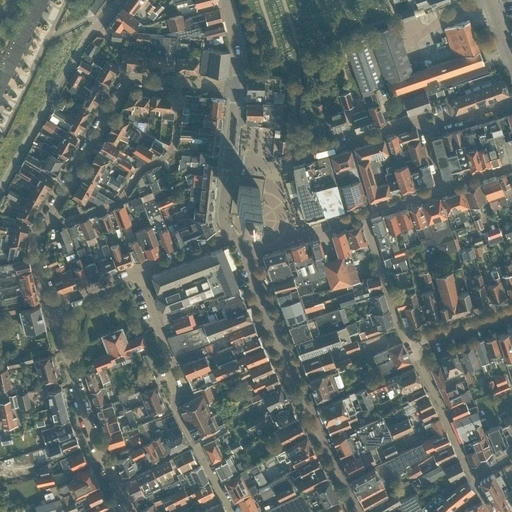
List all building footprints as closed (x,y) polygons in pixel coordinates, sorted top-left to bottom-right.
[(51,0),(31,0),(30,3),(43,9),(47,0),(51,0)] [(94,14),(104,0),(95,0),(89,10),(94,14)] [(138,0),(128,0),(124,5),(133,12),(138,5),(144,10),(149,13),(148,15),(153,20),(157,14),(152,10),(138,0)] [(138,0),(152,10),(154,6),(150,3),(150,2),(147,0),(138,0)] [(415,0),(417,4),(422,2),(423,8),(431,6),(431,7),(450,1),(449,0),(415,0)] [(159,2),(153,9),(158,13),(164,7),(159,2)] [(38,20),(43,9),(30,3),(23,16),(40,24),(41,22),(38,20)] [(122,8),(105,30),(106,31),(113,31),(119,31),(123,26),(131,31),(138,21),(122,8)] [(416,17),(413,8),(398,13),(401,22),(410,19),(416,17)] [(219,10),(205,13),(206,19),(192,22),(191,17),(188,17),(184,20),(187,29),(201,26),(205,25),(222,21),(219,10)] [(181,15),(169,18),(172,30),(184,27),(181,15)] [(39,26),(40,24),(23,16),(17,29),(30,35),(36,24),(39,26)] [(413,73),(412,73),(416,86),(418,85),(419,90),(421,89),(422,93),(426,91),(427,94),(447,88),(446,87),(471,79),(489,73),(486,62),(483,63),(469,20),(444,29),(454,59),(413,73)] [(205,25),(201,26),(197,27),(198,32),(205,30),(207,38),(225,33),(222,22),(205,27),(205,25)] [(396,24),(369,33),(386,82),(392,99),(399,97),(400,96),(404,94),(414,91),(419,90),(418,85),(416,86),(412,73),(413,73),(396,24)] [(201,26),(187,29),(175,32),(177,37),(189,39),(188,34),(192,33),(198,32),(197,27),(201,26)] [(34,37),(30,35),(17,29),(13,36),(30,45),(34,37)] [(122,32),(112,31),(111,40),(121,41),(122,32)] [(136,40),(149,42),(150,35),(137,33),(136,40)] [(373,86),(383,83),(367,34),(344,42),(363,97),(370,94),(374,106),(368,108),(375,126),(385,123),(373,86)] [(27,52),(30,45),(13,36),(10,44),(23,50),(27,52)] [(164,37),(157,36),(155,54),(157,54),(157,58),(149,57),(148,67),(153,67),(153,69),(160,70),(163,42),(164,37)] [(92,42),(86,53),(91,56),(97,46),(92,42)] [(163,42),(160,70),(168,71),(168,68),(173,69),(174,60),(166,59),(167,55),(169,55),(170,43),(163,42)] [(18,61),(23,50),(10,44),(3,57),(20,65),(21,63),(18,61)] [(344,46),(338,48),(342,59),(348,57),(344,46)] [(199,56),(199,57),(201,57),(201,60),(200,73),(208,74),(208,75),(227,77),(230,51),(208,49),(202,49),(200,49),(199,56)] [(133,66),(135,51),(126,50),(126,54),(122,54),(121,66),(131,67),(131,66),(133,66)] [(135,51),(133,66),(136,66),(136,67),(145,68),(146,56),(144,56),(145,52),(135,51)] [(187,73),(188,55),(186,55),(186,60),(177,59),(176,71),(187,73)] [(188,55),(187,73),(198,74),(199,60),(191,59),(191,55),(188,55)] [(19,67),(20,65),(3,57),(0,63),(0,71),(10,76),(16,65),(19,67)] [(88,71),(92,65),(85,61),(81,59),(78,65),(88,71)] [(98,65),(97,68),(110,75),(112,73),(113,74),(117,66),(107,60),(106,61),(104,60),(100,66),(98,65)] [(109,78),(110,75),(97,68),(96,68),(95,70),(99,73),(95,80),(105,86),(110,78),(109,78)] [(5,87),(10,76),(0,71),(0,87),(8,91),(9,89),(5,87)] [(81,74),(75,71),(69,81),(75,85),(81,74)] [(264,83),(264,78),(247,78),(247,92),(251,92),(251,98),(258,98),(258,95),(268,95),(268,92),(271,92),(271,89),(268,89),(269,83),(264,83)] [(492,84),(493,84),(491,79),(480,83),(487,103),(498,99),(492,84)] [(492,84),(498,99),(508,95),(503,80),(493,84),(492,84)] [(81,90),(98,100),(102,93),(100,92),(102,87),(94,83),(91,89),(84,85),(81,90)] [(477,106),(471,91),(464,94),(460,83),(457,84),(461,95),(466,110),(477,106)] [(480,83),(470,86),(471,91),(477,106),(487,103),(480,83)] [(456,114),(466,110),(461,95),(456,96),(452,85),(446,87),(447,88),(447,90),(456,114)] [(349,92),(346,93),(344,88),(339,90),(340,95),(339,95),(344,109),(354,105),(349,92)] [(94,106),(98,100),(81,90),(79,94),(86,98),(82,105),(90,110),(92,105),(94,106)] [(404,96),(402,97),(403,99),(408,114),(431,107),(427,94),(426,91),(422,93),(416,95),(414,91),(404,94),(404,96)] [(283,94),(274,93),(273,103),(283,104),(283,94)] [(131,95),(123,108),(132,109),(132,114),(134,114),(135,109),(136,109),(136,108),(136,105),(138,105),(139,96),(131,95)] [(184,95),(183,107),(191,108),(192,102),(210,103),(209,115),(222,116),(224,99),(184,95)] [(134,120),(133,126),(137,128),(145,133),(146,123),(138,122),(139,114),(139,109),(148,110),(149,97),(141,96),(139,96),(138,105),(136,105),(136,108),(136,109),(135,109),(134,114),(134,115),(133,120),(134,120)] [(148,116),(148,122),(153,122),(154,110),(160,110),(160,116),(161,116),(162,116),(163,99),(161,99),(161,98),(151,97),(150,109),(150,115),(148,116)] [(161,116),(161,118),(173,119),(175,99),(166,98),(166,99),(163,99),(162,116),(161,116)] [(60,101),(56,106),(62,110),(65,104),(60,101)] [(246,105),(246,125),(257,127),(257,126),(256,126),(256,119),(262,119),(262,111),(282,112),(283,104),(262,104),(262,106),(246,105)] [(322,105),(316,107),(319,116),(324,114),(322,105)] [(334,106),(327,109),(329,116),(328,116),(333,131),(349,126),(344,111),(336,113),(334,106)] [(66,114),(84,124),(88,118),(86,117),(89,112),(81,107),(77,114),(69,109),(66,114)] [(61,120),(64,115),(54,109),(51,115),(61,120)] [(357,132),(373,127),(367,109),(351,115),(357,132)] [(189,113),(188,117),(192,118),(203,119),(203,125),(221,127),(222,116),(209,115),(189,113)] [(80,131),(84,124),(66,114),(63,120),(71,125),(68,130),(76,134),(79,130),(80,131)] [(507,116),(489,121),(500,162),(511,158),(511,137),(511,138),(510,136),(509,137),(507,130),(511,129),(507,116)] [(112,128),(129,137),(129,136),(137,140),(140,134),(128,127),(126,130),(124,130),(128,122),(120,118),(117,122),(115,121),(112,128)] [(52,129),(55,124),(46,119),(44,125),(52,129)] [(489,121),(482,123),(489,147),(486,148),(491,164),(500,162),(489,121)] [(489,147),(482,123),(470,127),(481,167),(491,164),(486,148),(489,147)] [(63,136),(60,142),(70,147),(71,145),(72,146),(77,137),(64,130),(65,129),(56,124),(53,130),(63,136)] [(195,137),(220,140),(221,129),(203,127),(202,134),(195,133),(195,136),(192,136),(193,130),(180,129),(180,137),(195,137)] [(470,127),(460,130),(471,170),(481,167),(470,127)] [(127,140),(129,137),(112,128),(108,134),(110,135),(107,140),(115,145),(119,138),(121,139),(122,137),(127,140)] [(411,154),(424,150),(423,145),(421,145),(416,130),(396,135),(399,143),(406,140),(411,154)] [(471,170),(460,130),(451,133),(456,149),(456,153),(462,173),(471,170)] [(456,152),(451,133),(441,136),(445,151),(447,150),(448,154),(456,152)] [(400,156),(402,155),(404,154),(403,146),(399,147),(396,136),(386,139),(390,153),(392,152),(398,150),(400,156)] [(445,178),(452,175),(446,155),(441,136),(432,138),(442,176),(445,178)] [(219,151),(220,140),(195,137),(180,137),(179,140),(190,141),(190,140),(192,140),(192,142),(198,143),(198,149),(219,151)] [(389,158),(384,139),(379,141),(354,148),(357,158),(355,159),(353,159),(350,150),(331,156),(345,208),(365,201),(367,200),(369,199),(369,200),(391,194),(385,171),(386,170),(385,165),(391,163),(389,158)] [(159,155),(164,145),(153,140),(149,148),(153,150),(152,151),(159,155)] [(70,147),(60,142),(57,147),(53,145),(52,146),(43,141),(41,145),(54,152),(65,158),(69,150),(68,150),(70,147)] [(121,150),(104,141),(99,151),(114,159),(113,161),(129,170),(132,165),(116,156),(117,152),(119,153),(121,150)] [(149,148),(138,142),(131,156),(137,159),(144,163),(146,159),(148,160),(152,151),(153,150),(149,148)] [(40,160),(34,157),(27,153),(23,161),(39,170),(41,168),(55,176),(60,167),(59,167),(63,160),(33,143),(31,147),(40,152),(39,154),(42,156),(40,160)] [(405,164),(402,155),(400,156),(398,150),(392,152),(393,158),(398,156),(401,166),(394,168),(401,191),(413,187),(409,172),(410,172),(408,165),(407,164),(405,164)] [(424,150),(411,154),(412,160),(413,160),(415,165),(428,161),(424,150)] [(217,164),(218,153),(200,151),(199,157),(192,156),(182,155),(181,160),(179,159),(179,164),(191,165),(191,163),(193,163),(193,161),(217,164)] [(456,153),(446,155),(452,175),(462,173),(456,153)] [(91,165),(107,175),(110,170),(105,167),(108,161),(97,155),(92,163),(91,165)] [(343,208),(330,162),(329,156),(313,161),(315,166),(312,167),(311,162),(305,163),(308,174),(312,189),(317,188),(324,214),(343,208)] [(191,163),(191,165),(199,166),(198,172),(216,175),(217,164),(193,161),(193,163),(191,163)] [(312,189),(308,174),(305,163),(293,167),(297,194),(300,203),(298,204),(300,209),(302,209),(304,217),(307,219),(313,217),(317,216),(324,214),(317,188),(312,189)] [(399,191),(401,191),(394,168),(392,163),(391,163),(385,165),(386,170),(385,171),(391,194),(399,191)] [(433,181),(428,163),(419,166),(419,164),(412,166),(411,164),(408,165),(410,172),(415,186),(433,181)] [(106,176),(107,175),(91,165),(85,176),(96,182),(99,177),(102,179),(101,180),(106,183),(109,178),(106,176)] [(32,172),(21,166),(17,173),(28,179),(31,174),(32,172)] [(156,179),(152,170),(145,173),(149,182),(156,179)] [(28,179),(27,179),(30,181),(46,190),(47,188),(48,188),(52,180),(41,174),(39,178),(31,174),(28,179)] [(194,185),(215,188),(216,176),(195,174),(195,179),(194,185)] [(511,193),(511,192),(507,175),(497,178),(502,192),(504,196),(510,194),(511,197),(511,196),(511,193)] [(93,187),(96,182),(85,176),(79,187),(95,196),(96,196),(102,199),(104,195),(97,192),(98,190),(93,187)] [(497,178),(481,183),(487,198),(489,198),(490,201),(498,198),(502,208),(507,206),(504,196),(502,192),(497,178)] [(111,184),(118,188),(121,183),(114,179),(111,184)] [(158,179),(156,179),(149,182),(152,192),(160,189),(157,182),(159,181),(158,179)] [(40,201),(46,190),(30,181),(29,183),(35,186),(30,194),(40,201)] [(479,184),(464,190),(470,207),(486,201),(479,184)] [(194,185),(191,185),(191,190),(193,190),(193,195),(214,198),(215,188),(194,185)] [(239,185),(236,206),(256,208),(259,188),(239,185)] [(94,198),(95,196),(79,187),(78,189),(73,197),(84,204),(89,195),(94,198)] [(156,200),(168,195),(167,193),(165,194),(163,188),(160,189),(152,192),(156,200)] [(15,200),(18,194),(10,190),(7,195),(15,200)] [(460,216),(462,222),(467,221),(463,209),(468,207),(462,191),(452,194),(459,217),(460,216)] [(174,247),(159,208),(156,200),(152,192),(140,197),(144,208),(151,225),(152,227),(154,232),(156,231),(164,251),(174,247)] [(34,212),(40,201),(30,194),(27,199),(22,196),(18,202),(34,212)] [(168,195),(156,200),(159,208),(174,202),(170,194),(168,195)] [(457,224),(462,222),(460,216),(459,217),(452,194),(441,198),(446,215),(453,212),(457,224)] [(193,195),(190,195),(189,201),(189,204),(181,207),(182,209),(184,209),(189,207),(212,209),(214,198),(193,195)] [(130,201),(132,206),(130,207),(133,213),(144,208),(140,197),(130,201)] [(432,240),(420,244),(425,261),(457,250),(447,219),(446,219),(440,199),(421,205),(422,206),(427,223),(432,240)] [(33,214),(34,212),(18,202),(17,204),(22,207),(17,216),(28,223),(33,214)] [(152,227),(151,225),(143,229),(142,227),(140,228),(136,229),(135,225),(136,225),(134,219),(133,218),(135,218),(131,214),(127,204),(124,206),(130,220),(134,232),(137,240),(145,258),(162,252),(154,232),(152,227)] [(113,210),(120,226),(130,222),(124,205),(113,210)] [(189,207),(184,209),(185,212),(194,213),(193,218),(211,220),(212,209),(189,207)] [(432,240),(427,223),(426,223),(423,213),(421,214),(419,207),(409,210),(415,228),(419,226),(420,228),(422,227),(426,239),(419,241),(420,244),(432,240)] [(413,227),(407,209),(397,213),(402,231),(413,227)] [(175,212),(165,216),(168,221),(178,217),(175,212)] [(108,213),(97,217),(102,230),(113,225),(108,213)] [(400,231),(395,213),(384,217),(390,234),(388,235),(390,242),(395,257),(405,253),(403,248),(399,249),(394,233),(399,231),(399,232),(400,231)] [(390,242),(388,235),(382,217),(371,221),(379,245),(390,242)] [(179,228),(178,228),(182,237),(184,243),(197,238),(215,231),(211,220),(193,218),(190,218),(188,218),(189,222),(190,224),(179,229),(179,228)] [(484,228),(480,218),(473,220),(477,230),(484,228)] [(96,242),(93,234),(86,219),(79,222),(86,237),(89,245),(96,242)] [(6,233),(24,237),(25,234),(27,225),(14,222),(13,228),(7,227),(6,233)] [(173,223),(167,225),(170,232),(175,246),(184,243),(182,237),(178,228),(179,228),(178,226),(176,222),(173,223)] [(76,224),(69,227),(73,237),(80,235),(76,224)] [(511,224),(503,228),(505,234),(511,231),(511,224)] [(369,248),(367,242),(368,242),(362,225),(345,231),(348,239),(346,240),(353,260),(357,259),(355,252),(369,248)] [(502,235),(498,226),(486,231),(489,240),(502,235)] [(64,228),(56,231),(66,256),(74,253),(64,228)] [(346,240),(343,231),(332,234),(337,249),(336,250),(339,258),(343,257),(345,263),(353,261),(353,260),(346,240)] [(404,233),(403,231),(400,232),(405,247),(410,246),(406,232),(404,233)] [(23,249),(24,239),(24,237),(6,233),(5,239),(11,240),(10,246),(8,260),(14,261),(14,260),(17,260),(19,248),(23,249)] [(317,265),(323,263),(326,262),(324,254),(319,239),(309,242),(313,252),(317,265)] [(135,262),(145,258),(137,240),(128,244),(135,262)] [(293,258),(313,252),(309,242),(289,247),(290,248),(293,258)] [(101,246),(105,257),(96,260),(102,275),(117,269),(107,244),(101,246)] [(129,251),(121,253),(118,244),(110,247),(119,269),(134,263),(129,251)] [(482,254),(480,246),(473,248),(476,256),(482,254)] [(90,280),(100,276),(93,259),(94,259),(91,253),(87,255),(84,248),(79,250),(90,280)] [(229,292),(239,288),(222,248),(151,275),(157,290),(168,286),(169,289),(156,295),(162,310),(168,308),(223,287),(225,291),(228,290),(229,292)] [(267,267),(268,266),(293,258),(290,248),(262,255),(267,267)] [(460,260),(474,257),(475,257),(473,249),(458,252),(460,260)] [(315,279),(327,275),(323,263),(317,265),(313,252),(293,258),(298,273),(286,277),(272,281),(276,293),(297,286),(296,285),(315,279)] [(407,268),(403,256),(392,259),(394,267),(400,265),(401,270),(407,268)] [(57,262),(57,260),(55,257),(46,260),(48,265),(57,262)] [(323,263),(327,275),(332,289),(346,285),(347,288),(352,287),(351,284),(352,284),(345,263),(343,257),(339,258),(326,262),(323,263)] [(71,270),(77,285),(89,281),(80,258),(76,259),(79,267),(76,268),(75,265),(70,267),(71,270)] [(293,258),(268,266),(267,267),(271,279),(285,275),(286,277),(298,273),(293,258)] [(15,268),(17,273),(31,269),(28,259),(0,266),(0,270),(4,270),(15,268)] [(353,261),(345,263),(352,284),(360,282),(353,261)] [(77,285),(71,270),(66,272),(63,265),(59,266),(68,289),(77,285)] [(58,293),(68,289),(59,266),(55,268),(58,275),(52,277),(58,293)] [(506,298),(497,269),(492,270),(495,278),(493,279),(494,284),(487,286),(493,303),(507,299),(506,298)] [(452,270),(435,275),(442,301),(438,302),(442,317),(448,315),(472,308),(467,291),(458,294),(452,270)] [(19,285),(34,281),(31,271),(0,279),(0,284),(17,280),(19,285)] [(428,272),(423,274),(425,283),(431,281),(428,272)] [(511,297),(511,272),(502,276),(506,287),(509,298),(511,297)] [(484,285),(481,275),(475,277),(476,283),(479,282),(479,285),(471,287),(473,295),(472,295),(474,303),(477,302),(478,307),(489,304),(483,285),(484,285)] [(368,290),(358,293),(356,287),(352,289),(355,299),(370,295),(383,291),(382,287),(379,277),(365,281),(365,282),(368,290)] [(279,303),(300,296),(299,294),(313,291),(311,286),(316,284),(315,279),(296,285),(297,286),(276,293),(279,303)] [(21,295),(36,291),(34,281),(19,285),(0,289),(2,294),(20,289),(21,295)] [(230,302),(242,297),(239,288),(229,292),(228,290),(225,291),(223,287),(168,308),(170,313),(174,312),(197,303),(199,308),(205,305),(206,307),(215,303),(216,305),(229,300),(230,302)] [(423,312),(423,313),(427,311),(429,320),(442,317),(434,290),(422,294),(425,305),(417,307),(418,308),(417,309),(419,313),(423,312)] [(36,291),(21,295),(3,300),(4,304),(23,300),(24,305),(39,301),(36,291)] [(355,300),(352,292),(343,295),(346,305),(353,303),(353,302),(352,300),(355,300)] [(419,313),(417,309),(416,304),(418,304),(415,292),(403,295),(404,298),(395,300),(398,309),(404,307),(410,326),(425,321),(423,313),(423,312),(419,313)] [(373,303),(375,309),(368,311),(369,315),(376,313),(376,312),(388,308),(383,293),(371,297),(372,299),(368,300),(369,305),(373,303)] [(215,320),(247,307),(242,297),(230,302),(229,300),(216,305),(215,303),(206,307),(208,314),(212,312),(215,320)] [(301,297),(281,304),(284,314),(319,302),(318,298),(313,299),(312,299),(303,302),(301,297)] [(319,302),(284,314),(288,324),(308,317),(306,312),(324,306),(323,303),(322,301),(319,302)] [(45,327),(40,306),(20,311),(25,333),(45,327)] [(247,307),(215,320),(203,324),(208,338),(222,333),(220,327),(226,325),(227,328),(237,324),(238,326),(252,321),(247,307)] [(311,335),(344,323),(339,308),(318,316),(318,315),(288,325),(294,341),(311,335)] [(361,339),(379,332),(378,330),(393,325),(389,309),(373,314),(373,315),(370,316),(373,325),(376,323),(377,327),(359,333),(361,339)] [(192,326),(188,315),(173,320),(177,332),(192,326)] [(344,323),(311,335),(311,336),(295,343),(295,344),(300,357),(300,358),(302,362),(317,357),(316,353),(345,343),(344,342),(351,339),(349,334),(358,331),(355,321),(345,325),(344,323)] [(233,346),(258,336),(258,334),(253,323),(241,328),(228,334),(231,342),(233,346)] [(208,338),(203,324),(167,338),(175,355),(209,341),(208,338)] [(116,339),(125,335),(122,327),(101,335),(104,343),(113,340),(115,346),(118,344),(116,339)] [(511,349),(511,346),(507,333),(497,335),(505,358),(511,355),(511,352),(511,350),(511,349)] [(115,346),(120,358),(136,352),(134,349),(146,344),(142,335),(127,341),(125,335),(116,339),(118,344),(115,346)] [(263,346),(258,336),(233,346),(209,355),(208,353),(205,355),(210,368),(206,370),(187,378),(192,392),(238,373),(250,368),(249,365),(268,358),(263,346)] [(502,352),(497,336),(484,340),(488,351),(491,361),(495,359),(494,355),(502,352)] [(120,358),(115,346),(113,340),(104,343),(108,353),(93,358),(97,369),(98,369),(98,370),(99,374),(106,371),(104,367),(112,364),(111,362),(120,358)] [(488,351),(484,340),(474,344),(474,343),(474,344),(481,363),(482,364),(489,362),(485,352),(488,351)] [(357,341),(344,345),(346,352),(360,348),(357,341)] [(217,351),(213,342),(206,345),(209,354),(217,351)] [(381,374),(396,368),(411,362),(402,343),(401,343),(373,355),(381,374)] [(481,363),(474,344),(474,343),(458,349),(465,369),(481,363)] [(321,357),(302,363),(307,374),(323,368),(324,371),(335,367),(336,369),(351,364),(349,360),(335,365),(329,350),(320,354),(321,357)] [(465,377),(464,374),(455,351),(454,352),(452,351),(449,352),(448,353),(440,357),(445,369),(442,370),(446,382),(453,379),(455,383),(457,383),(460,389),(463,387),(460,379),(465,377)] [(154,366),(149,352),(143,355),(148,369),(154,366)] [(33,361),(31,355),(20,359),(21,364),(33,361)] [(53,355),(34,360),(37,371),(55,367),(53,355)] [(210,368),(205,355),(181,364),(187,377),(206,370),(210,368)] [(8,368),(21,366),(20,359),(7,361),(8,368)] [(250,368),(238,373),(239,378),(250,373),(253,380),(274,371),(269,360),(250,368)] [(453,379),(446,382),(442,370),(440,365),(430,369),(440,390),(437,391),(439,394),(441,392),(448,408),(465,400),(460,391),(460,389),(457,383),(455,383),(453,379)] [(58,378),(55,367),(37,371),(40,383),(58,378)] [(330,371),(331,372),(309,381),(317,400),(338,391),(332,374),(344,369),(343,367),(336,369),(330,371)] [(0,388),(10,386),(7,368),(0,369),(0,388)] [(396,395),(421,384),(414,368),(382,381),(366,387),(369,394),(371,400),(378,398),(379,401),(389,396),(386,389),(392,387),(396,395)] [(112,385),(106,371),(99,374),(98,370),(85,374),(90,390),(105,385),(105,387),(112,385)] [(155,377),(152,370),(141,374),(144,382),(155,377)] [(280,382),(275,372),(251,384),(254,390),(266,385),(268,388),(280,382)] [(465,377),(467,384),(472,382),(469,372),(464,374),(465,377)] [(504,374),(495,379),(498,385),(507,381),(504,374)] [(490,391),(492,395),(509,388),(508,384),(490,391)] [(250,397),(252,401),(263,396),(270,410),(289,400),(285,392),(285,393),(281,385),(269,391),(264,393),(263,390),(250,397)] [(144,404),(162,397),(158,386),(140,393),(144,404)] [(406,393),(409,399),(400,403),(403,408),(411,405),(410,403),(428,395),(423,386),(406,393)] [(109,397),(105,387),(90,392),(95,405),(105,402),(104,399),(109,397)] [(140,394),(138,387),(117,395),(119,401),(128,397),(129,398),(140,394)] [(204,396),(207,403),(213,400),(208,387),(199,391),(202,396),(203,396),(204,396)] [(50,407),(65,403),(61,388),(46,392),(47,397),(44,397),(46,402),(48,402),(50,407)] [(355,392),(360,404),(354,407),(356,411),(372,404),(365,388),(355,392)] [(460,391),(465,400),(470,398),(466,388),(460,391)] [(31,407),(28,392),(17,395),(20,409),(31,407)] [(354,407),(349,395),(320,407),(326,424),(354,412),(356,411),(354,407)] [(15,396),(9,397),(11,408),(17,407),(15,396)] [(207,403),(204,396),(203,396),(179,407),(189,429),(194,440),(219,428),(211,411),(210,411),(206,404),(207,403)] [(437,414),(428,396),(417,401),(422,412),(419,413),(423,421),(437,414)] [(162,397),(144,404),(149,415),(166,408),(162,397)] [(10,407),(9,401),(0,403),(0,406),(4,427),(17,425),(16,417),(12,418),(10,407)] [(106,404),(95,407),(100,420),(110,417),(109,414),(115,412),(112,402),(106,404)] [(467,415),(475,413),(480,411),(477,405),(468,409),(465,402),(449,409),(454,419),(467,414),(467,415)] [(65,403),(50,407),(51,413),(48,413),(50,418),(52,418),(53,422),(69,418),(65,403)] [(293,409),(290,403),(270,413),(273,419),(277,417),(281,427),(297,419),(292,409),(293,409)] [(137,425),(131,409),(125,412),(131,427),(137,425)] [(404,415),(401,409),(392,413),(395,420),(404,415)] [(511,414),(509,416),(506,409),(498,412),(501,422),(499,423),(504,435),(510,432),(511,434),(511,414)] [(354,412),(326,424),(331,435),(351,426),(349,422),(352,420),(353,422),(358,420),(354,412)] [(485,437),(475,413),(467,415),(467,414),(454,419),(458,431),(460,431),(474,427),(476,437),(477,440),(485,437)] [(249,428),(266,420),(263,414),(246,422),(249,428)] [(389,422),(386,423),(382,415),(360,425),(353,428),(347,431),(332,437),(340,456),(341,456),(343,461),(354,456),(355,457),(374,448),(373,446),(392,437),(392,436),(412,427),(408,418),(390,426),(389,422)] [(100,421),(104,433),(120,428),(116,416),(100,421)] [(446,431),(439,418),(430,422),(424,426),(425,428),(432,425),(437,435),(446,431)] [(36,421),(37,427),(45,424),(43,419),(36,421)] [(491,427),(489,428),(485,419),(479,421),(483,430),(484,430),(493,452),(507,443),(499,423),(498,421),(490,425),(491,427)] [(65,422),(41,431),(46,444),(55,440),(55,441),(74,433),(70,423),(69,420),(65,422)] [(178,424),(176,420),(171,422),(176,432),(172,434),(179,448),(188,444),(178,424)] [(276,453),(295,443),(293,439),(305,432),(300,422),(272,437),(274,441),(279,438),(282,443),(276,446),(278,450),(275,452),(276,453)] [(160,458),(146,430),(143,424),(137,426),(139,432),(142,431),(147,442),(142,444),(151,462),(160,458)] [(463,441),(476,437),(474,427),(460,431),(463,441)] [(170,452),(160,430),(159,429),(155,431),(157,436),(151,439),(159,455),(169,450),(170,452)] [(163,429),(160,430),(170,452),(179,448),(172,434),(167,436),(163,429)] [(128,434),(123,436),(121,430),(105,435),(108,446),(124,441),(129,438),(128,434)] [(10,434),(0,436),(2,444),(7,443),(7,440),(11,439),(10,434)] [(60,441),(42,448),(44,452),(47,459),(53,456),(64,452),(79,446),(75,436),(60,442),(60,441)] [(137,436),(129,441),(133,447),(133,448),(141,443),(137,436)] [(307,437),(295,443),(276,453),(277,454),(276,455),(279,461),(284,458),(286,461),(291,458),(295,467),(316,455),(307,437)] [(485,437),(477,440),(472,441),(475,450),(480,460),(491,453),(485,437)] [(215,440),(203,446),(211,463),(223,457),(215,440)] [(239,441),(230,446),(234,452),(243,448),(239,441)] [(372,467),(350,479),(359,495),(382,483),(383,485),(401,475),(410,469),(412,467),(410,464),(429,454),(423,442),(392,457),(372,467)] [(475,450),(472,451),(469,443),(463,445),(466,453),(471,465),(480,460),(475,450)] [(133,447),(129,450),(130,452),(133,458),(134,458),(145,453),(141,444),(133,448),(133,447)] [(394,445),(382,451),(386,458),(397,453),(394,445)] [(446,448),(438,451),(433,454),(437,464),(456,455),(452,445),(446,448)] [(343,461),(342,461),(349,477),(366,469),(365,468),(381,461),(375,448),(374,448),(355,457),(354,456),(343,461)] [(122,458),(115,461),(122,476),(135,470),(139,468),(134,458),(133,458),(130,452),(129,450),(129,449),(120,453),(122,458)] [(179,470),(196,462),(190,449),(173,457),(169,459),(169,460),(173,467),(177,466),(179,470)] [(81,450),(60,460),(65,472),(87,462),(81,450)] [(222,460),(214,464),(222,479),(237,472),(231,459),(229,456),(222,460)] [(457,456),(439,465),(442,469),(444,468),(450,480),(455,477),(459,486),(467,480),(463,473),(465,472),(459,461),(457,456)] [(321,469),(320,468),(322,467),(317,457),(297,467),(285,474),(285,475),(270,483),(275,493),(280,502),(296,493),(295,491),(300,489),(302,493),(328,479),(323,468),(321,469)] [(175,472),(173,467),(169,460),(161,464),(169,482),(170,481),(171,483),(175,481),(172,474),(175,472)] [(236,464),(239,470),(245,467),(241,461),(236,464)] [(169,482),(161,464),(152,468),(161,486),(167,483),(169,482)] [(257,464),(250,468),(255,475),(261,472),(257,464)] [(5,465),(0,465),(0,486),(11,484),(5,465)] [(422,473),(417,465),(412,467),(410,469),(415,477),(422,473)] [(424,474),(421,476),(425,484),(442,474),(439,470),(442,469),(439,465),(424,473),(424,474)] [(200,466),(199,467),(186,472),(193,487),(208,480),(200,466)] [(56,485),(47,490),(48,493),(51,499),(55,498),(60,496),(60,497),(67,494),(71,492),(75,499),(99,487),(89,467),(72,476),(74,480),(67,483),(58,488),(56,485)] [(151,469),(143,473),(152,490),(159,487),(157,481),(151,469)] [(229,492),(245,484),(243,479),(248,476),(245,470),(240,473),(241,475),(224,483),(229,492)] [(155,496),(152,491),(152,490),(143,473),(136,476),(136,477),(144,494),(145,495),(147,494),(149,499),(151,498),(155,496)] [(35,478),(38,487),(54,482),(51,474),(35,478)] [(502,490),(493,474),(480,482),(488,496),(483,499),(490,511),(511,511),(511,509),(507,499),(502,490)] [(144,494),(136,477),(125,482),(133,499),(144,494)] [(184,489),(180,480),(179,479),(171,483),(162,487),(163,490),(169,487),(172,494),(173,494),(184,489)] [(328,479),(302,493),(264,511),(314,511),(323,508),(338,499),(328,479)] [(459,486),(443,498),(439,493),(421,507),(423,511),(447,511),(474,490),(467,479),(467,480),(459,486)] [(366,508),(388,496),(384,490),(392,485),(390,481),(383,485),(360,497),(366,508)] [(209,484),(195,491),(197,495),(200,501),(214,494),(209,484)] [(248,489),(245,484),(229,492),(234,502),(257,490),(254,485),(248,489)] [(87,495),(74,501),(76,506),(82,503),(85,508),(92,504),(103,499),(105,498),(100,488),(87,495)] [(194,488),(186,491),(189,499),(197,495),(195,491),(194,488)] [(388,496),(366,508),(368,511),(382,511),(399,502),(396,497),(403,492),(401,488),(388,496)] [(506,488),(503,490),(506,498),(511,505),(511,488),(509,491),(506,488)] [(186,491),(184,489),(173,494),(181,510),(185,507),(183,502),(188,499),(189,499),(186,491)] [(67,494),(60,497),(64,505),(71,502),(67,494)] [(144,494),(133,499),(139,510),(154,503),(151,498),(149,499),(147,494),(145,495),(144,494)] [(173,494),(172,494),(162,499),(167,509),(173,506),(176,511),(181,510),(173,494)] [(423,511),(421,507),(414,494),(399,502),(383,511),(423,511)] [(239,502),(244,511),(257,511),(249,496),(239,502)] [(85,508),(77,511),(101,511),(110,508),(105,498),(103,499),(92,504),(85,508)] [(52,501),(35,506),(36,511),(61,511),(62,511),(65,511),(63,506),(60,499),(52,501)] [(344,511),(345,511),(338,499),(323,508),(324,511),(344,511)] [(154,503),(139,510),(139,511),(155,511),(159,510),(159,508),(157,509),(155,506),(163,502),(161,500),(154,502),(154,503)] [(74,501),(63,506),(65,511),(71,511),(77,509),(74,501)] [(486,511),(481,501),(468,508),(469,511),(486,511)] [(226,511),(222,502),(204,511),(226,511)]
